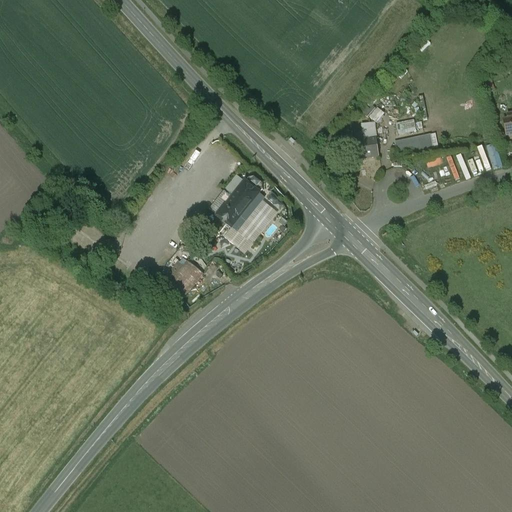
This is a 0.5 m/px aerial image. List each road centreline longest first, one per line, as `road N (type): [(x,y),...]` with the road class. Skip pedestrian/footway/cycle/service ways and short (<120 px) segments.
road 1 (secondary): [(39,511),(162,369),(243,299),(345,233)]
road 2 (secondary): [(345,233),(120,0)]
road 3 (secondary): [(511,398),(345,233)]
road 4 (unclassified): [(345,233),(511,174)]
